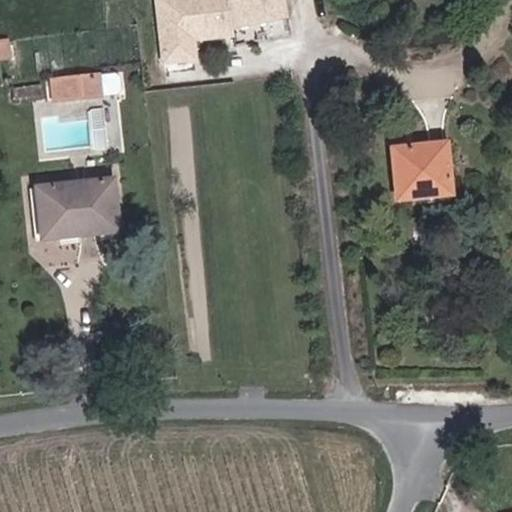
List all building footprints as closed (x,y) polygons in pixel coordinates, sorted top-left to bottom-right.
[(288,0),(207,0),(213,27),(290,13),(288,0)] [(0,59),(15,58),(12,36),(0,37),(0,59)] [(98,96),(107,94),(105,67),(59,70),(61,100),(72,99),(98,96)] [(15,83),(17,95),(45,92),(43,80),(15,83)] [(98,96),(72,99),(72,110),(98,109),(98,96)] [(457,193),(451,140),(398,145),(401,191),(439,187),(439,195),(457,193)] [(117,229),(110,172),(38,181),(43,228),(76,225),(76,234),(117,229)]
